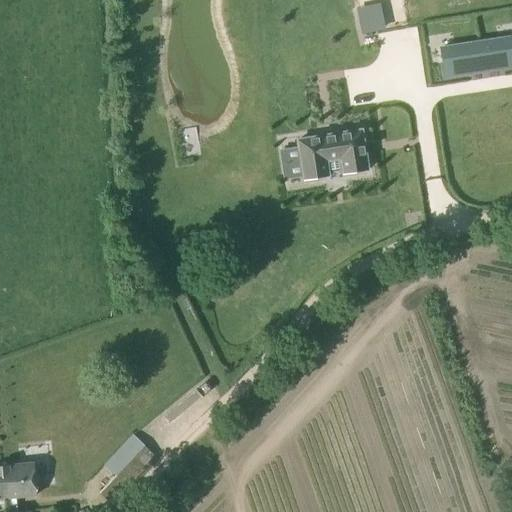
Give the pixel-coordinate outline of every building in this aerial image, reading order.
[(511,39),(445,49),(449,76),(511,67),(511,39)] [(366,171),(360,131),(296,141),(303,181),(327,177),(326,172),(341,170),(342,175),(366,171)] [(168,421),(184,430),(197,407),(181,398),(168,421)] [(115,475),(98,493),(109,504),(153,457),(141,446),(130,436),(104,464),(115,475)] [(0,511),(29,511),(28,497),(35,496),(32,464),(0,467),(0,511)]
